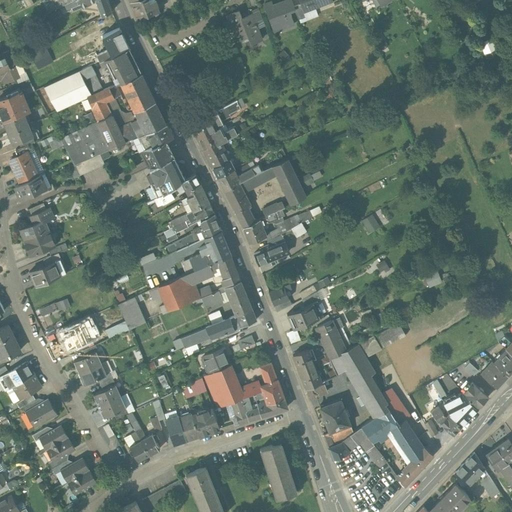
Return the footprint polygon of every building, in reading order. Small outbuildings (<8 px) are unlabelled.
[(109,4),(107,0),(90,0),(92,2),(95,1),(98,10),(109,4)] [(148,0),(134,0),(130,2),(137,19),(158,11),(154,0),(148,0),(149,0),(148,0)] [(288,0),(284,2),(284,4),(286,4),(289,12),(295,10),(291,0),(288,0)] [(297,0),(303,14),(304,14),(303,11),(313,8),(313,9),(332,2),(331,0),(297,0)] [(271,2),(262,6),(273,33),(294,25),(289,12),(286,4),(284,4),(273,8),(271,2)] [(112,11),(109,4),(98,10),(101,17),(112,11)] [(252,13),(256,23),(262,20),(258,8),(251,11),(252,14),(252,13)] [(239,10),(225,15),(234,37),(239,35),(241,39),(247,37),(250,44),(261,40),(254,23),(256,23),(252,13),(252,14),(242,18),(239,10)] [(109,51),(112,56),(129,48),(119,28),(102,36),(109,51)] [(480,41),(485,55),(497,51),(491,36),(480,41)] [(103,60),(112,56),(109,51),(106,51),(97,56),(91,44),(77,51),(86,67),(100,61),(103,60)] [(31,54),(38,68),(53,61),(46,46),(31,54)] [(121,83),(141,73),(129,48),(112,56),(103,60),(116,85),(120,82),(121,83)] [(0,76),(5,74),(7,81),(18,77),(8,51),(0,54),(0,76)] [(87,98),(102,90),(90,66),(44,87),(56,112),(87,98)] [(121,83),(134,111),(155,101),(141,73),(121,83)] [(18,84),(21,91),(22,92),(33,87),(29,79),(18,84)] [(115,85),(109,88),(113,98),(120,95),(115,85)] [(100,154),(136,137),(166,124),(155,101),(134,111),(138,119),(131,122),(130,120),(122,124),(123,126),(118,128),(105,102),(113,98),(109,88),(102,90),(87,98),(98,121),(60,139),(74,165),(100,154)] [(23,114),(30,111),(22,92),(21,91),(0,99),(0,113),(3,121),(23,114)] [(197,138),(214,129),(211,123),(229,114),(225,107),(191,125),(197,138)] [(28,125),(23,114),(3,121),(8,133),(28,125)] [(160,143),(165,140),(166,140),(165,137),(170,133),(166,124),(136,137),(142,151),(146,149),(152,145),(153,146),(160,142),(160,143)] [(33,137),(28,125),(8,133),(13,145),(19,142),(33,137)] [(204,151),(221,143),(239,134),(235,127),(217,136),(214,129),(197,138),(204,151)] [(33,137),(19,142),(21,147),(28,144),(34,141),(33,137)] [(140,151),(145,161),(144,162),(146,165),(148,169),(150,168),(173,156),(171,153),(165,140),(160,143),(160,142),(153,146),(152,145),(146,149),(142,151),(140,151)] [(212,168),(229,159),(221,143),(204,151),(212,168)] [(27,152),(31,150),(28,144),(21,147),(16,149),(19,155),(27,152)] [(20,183),(38,176),(27,152),(19,155),(10,159),(20,183)] [(100,154),(74,165),(79,176),(104,164),(100,154)] [(184,164),(177,162),(176,162),(173,156),(150,168),(153,174),(146,177),(156,198),(159,197),(169,190),(172,189),(179,183),(181,182),(190,177),(184,164)] [(229,159),(212,168),(217,177),(233,169),(234,168),(229,159)] [(255,175),(242,181),(246,189),(276,174),(291,205),(305,198),(287,159),(258,173),(255,175)] [(224,190),(238,183),(240,182),(242,181),(255,175),(252,169),(241,175),(241,176),(237,177),(233,169),(217,177),(224,190)] [(316,186),(313,179),(323,176),(320,170),(301,177),(305,190),(316,186)] [(40,174),(38,176),(20,183),(14,186),(20,199),(39,190),(46,187),(45,186),(40,174)] [(189,197),(202,190),(195,174),(190,177),(181,182),(179,183),(182,189),(184,188),(189,197)] [(240,221),(251,216),(247,209),(250,207),(238,183),(224,190),(240,221)] [(46,187),(39,190),(41,196),(54,190),(51,184),(45,186),(46,187)] [(164,209),(169,207),(167,203),(176,197),(173,191),(172,189),(169,190),(159,197),(164,209)] [(193,211),(209,202),(202,190),(189,197),(180,202),(182,208),(189,204),(193,211)] [(204,219),(214,214),(209,202),(193,211),(186,215),(186,216),(189,221),(183,223),(185,227),(189,225),(190,223),(202,216),(204,219)] [(31,215),(45,209),(43,203),(29,209),(31,215)] [(271,213),(273,213),(278,211),(276,205),(269,206),(261,210),(265,216),(271,213)] [(19,229),(24,240),(48,230),(49,230),(45,222),(51,219),(47,208),(45,209),(31,215),(29,215),(33,223),(19,229)] [(382,209),(362,218),(369,233),(389,223),(382,209)] [(249,243),(266,236),(262,226),(274,220),(271,213),(265,216),(254,222),(243,228),(249,243)] [(204,238),(220,231),(214,214),(204,219),(200,221),(204,229),(201,230),(201,231),(186,238),(189,246),(195,243),(205,239),(204,238)] [(243,228),(254,222),(251,216),(240,221),(243,228)] [(48,230),(24,240),(30,256),(54,246),(48,230)] [(270,241),(280,235),(278,230),(268,234),(270,241)] [(214,262),(231,255),(220,231),(204,238),(205,239),(212,257),(214,262)] [(283,253),(289,251),(284,242),(280,235),(270,241),(267,242),(268,245),(259,248),(260,251),(254,254),(258,265),(284,255),(283,253)] [(198,248),(195,243),(189,246),(181,250),(184,255),(179,258),(180,260),(192,254),(191,251),(198,248)] [(48,251),(50,256),(58,253),(67,249),(65,244),(48,251)] [(139,258),(142,264),(156,257),(153,250),(139,258)] [(45,258),(47,263),(55,260),(55,262),(61,259),(58,253),(50,256),(45,258)] [(214,262),(209,264),(212,270),(219,266),(227,287),(240,281),(231,255),(214,262)] [(214,262),(212,257),(209,257),(192,264),(194,271),(209,264),(214,262)] [(36,286),(61,276),(55,262),(55,260),(47,263),(29,271),(36,286)] [(212,270),(209,264),(194,271),(158,286),(168,310),(193,300),(193,301),(199,298),(193,283),(206,277),(205,275),(213,272),(212,270)] [(437,270),(425,275),(429,285),(442,279),(437,270)] [(237,316),(252,310),(240,281),(227,287),(225,287),(230,300),(237,315),(237,316)] [(268,291),(274,305),(289,299),(286,290),(291,288),(290,283),(268,291)] [(316,292),(303,300),(305,306),(313,303),(320,300),(316,292)] [(41,319),(70,305),(66,296),(37,310),(41,319)] [(145,322),(134,297),(118,304),(129,329),(145,322)] [(305,306),(287,314),(293,329),(319,318),(313,303),(305,306)] [(226,333),(256,320),(252,310),(237,316),(237,315),(205,328),(210,339),(226,333)] [(88,318),(58,331),(67,350),(96,337),(88,318)] [(57,330),(64,326),(61,319),(44,328),(51,340),(59,336),(57,330)] [(330,319),(315,327),(321,339),(336,331),(330,319)] [(376,332),(383,346),(406,335),(399,320),(376,332)] [(0,328),(0,359),(0,360),(21,350),(7,324),(0,328)] [(210,339),(205,328),(180,339),(185,349),(210,339)] [(287,332),(291,342),(301,338),(297,328),(287,332)] [(336,331),(321,339),(330,357),(337,354),(345,349),(336,331)] [(495,334),(498,341),(505,338),(502,333),(495,334)] [(238,342),(241,349),(255,344),(252,336),(238,342)] [(511,342),(510,345),(508,344),(510,342),(505,338),(498,341),(506,349),(511,354),(511,342)] [(374,372),(357,343),(345,349),(337,354),(347,370),(355,384),(370,374),(374,372)] [(209,373),(228,365),(221,349),(202,357),(209,373)] [(321,382),(308,349),(293,355),(306,389),(309,388),(321,382)] [(511,370),(511,354),(506,349),(494,362),(507,375),(511,370)] [(95,351),(74,361),(79,373),(101,363),(95,351)] [(337,375),(347,370),(337,354),(330,357),(329,358),(337,375)] [(13,386),(34,374),(27,362),(9,372),(0,377),(0,380),(6,390),(13,386)] [(507,375),(494,362),(482,375),(496,388),(507,375)] [(101,363),(79,373),(84,384),(106,374),(101,363)] [(264,383),(260,385),(262,391),(264,398),(267,404),(284,398),(277,380),(276,380),(270,363),(258,367),(264,383)] [(465,368),(474,376),(478,371),(469,363),(465,368)] [(241,399),(244,397),(241,390),(240,386),(231,364),(228,365),(209,373),(202,377),(214,409),(231,402),(241,399)] [(0,377),(9,372),(5,367),(0,369),(0,377)] [(34,374),(13,386),(20,399),(41,387),(34,374)] [(370,374),(355,384),(375,417),(388,408),(385,404),(387,402),(370,374)] [(309,388),(306,389),(310,400),(316,397),(316,396),(327,391),(326,390),(332,384),(329,379),(323,381),(324,382),(310,389),(309,388)] [(240,386),(244,397),(248,396),(253,394),(262,391),(260,385),(258,380),(240,386)] [(479,388),(472,381),(462,392),(477,408),(488,396),(482,391),(483,390),(483,389),(480,387),(479,387),(479,388)] [(115,384),(93,394),(98,406),(120,396),(115,384)] [(256,401),(264,398),(262,391),(253,394),(256,401)] [(22,407),(35,400),(32,395),(17,404),(20,409),(22,407)] [(442,399),(452,416),(458,410),(449,395),(447,397),(446,395),(444,396),(445,398),(442,399)] [(120,396),(98,406),(104,418),(126,408),(120,396)] [(245,407),(248,420),(261,416),(258,408),(252,410),(248,396),(244,397),(241,399),(245,407)] [(267,405),(258,408),(261,416),(287,408),(284,398),(267,404),(267,405)] [(36,399),(35,400),(22,407),(26,413),(28,411),(39,405),(36,399)] [(157,416),(158,420),(164,418),(158,399),(152,402),(157,416)] [(239,423),(248,420),(245,407),(241,399),(231,402),(239,423)] [(477,408),(468,399),(458,410),(452,416),(461,425),(477,408)] [(340,400),(320,408),(329,432),(350,424),(347,416),(349,415),(347,411),(345,412),(340,400)] [(45,402),(39,405),(28,411),(36,426),(53,416),(45,402)] [(452,416),(449,413),(443,403),(431,410),(431,411),(433,410),(440,422),(438,423),(439,424),(441,423),(452,434),(461,425),(452,416)] [(212,407),(191,415),(199,436),(219,429),(212,407)] [(423,447),(404,419),(398,423),(393,416),(388,408),(375,417),(361,427),(381,453),(385,451),(378,437),(390,429),(408,456),(411,459),(423,447)] [(398,423),(404,419),(399,412),(393,416),(398,423)] [(191,413),(179,417),(186,440),(199,436),(191,415),(191,413)] [(156,432),(161,429),(158,420),(157,416),(149,419),(156,432)] [(186,440),(179,417),(166,422),(174,444),(186,440)] [(151,434),(144,438),(135,421),(131,423),(136,432),(148,455),(159,448),(156,442),(158,441),(155,435),(153,436),(151,434)] [(108,424),(103,427),(109,438),(114,435),(108,424)] [(46,427),(32,435),(36,441),(40,438),(49,433),(46,427)] [(49,433),(40,438),(46,450),(65,439),(61,432),(60,432),(60,431),(60,430),(59,429),(58,429),(57,429),(56,429),(49,433)] [(148,455),(136,432),(131,434),(136,443),(129,446),(131,449),(129,451),(132,456),(134,455),(138,461),(148,455)] [(511,458),(511,443),(508,437),(496,445),(508,462),(511,467),(511,468),(511,461),(511,460),(511,458)] [(69,446),(65,439),(46,450),(53,461),(62,456),(69,452),(70,451),(70,450),(71,450),(70,449),(70,448),(69,447),(68,447),(69,446)] [(340,442),(328,447),(333,460),(344,456),(348,452),(340,442)] [(280,443),(261,449),(276,498),(296,492),(280,443)] [(508,462),(496,445),(485,453),(489,460),(487,462),(491,468),(494,467),(496,470),(504,464),(508,469),(511,467),(508,462)] [(411,459),(396,475),(404,486),(433,455),(423,446),(423,447),(411,459)] [(474,452),(461,466),(470,481),(483,467),(474,452)] [(65,461),(62,456),(53,461),(49,464),(52,469),(65,461)] [(69,467),(65,461),(52,469),(56,475),(61,472),(61,471),(69,467)] [(77,462),(69,467),(61,471),(61,472),(67,482),(86,471),(82,465),(81,465),(81,464),(81,463),(80,462),(79,461),(78,461),(77,462)] [(223,511),(205,467),(186,475),(201,511),(223,511)] [(90,479),(86,471),(67,482),(74,494),(90,484),(91,484),(91,483),(92,483),(92,482),(92,481),(91,481),(91,480),(90,480),(90,479),(89,479),(90,479)] [(488,493),(497,488),(487,472),(484,474),(486,476),(480,480),(488,493)] [(179,480),(142,500),(148,511),(185,490),(179,480)] [(6,483),(1,486),(0,486),(0,493),(9,489),(6,483)] [(455,483),(427,511),(428,511),(454,511),(469,497),(455,483)] [(0,500),(0,511),(27,511),(25,509),(19,511),(11,495),(0,500)] [(141,511),(135,501),(118,511),(117,511),(141,511)]
